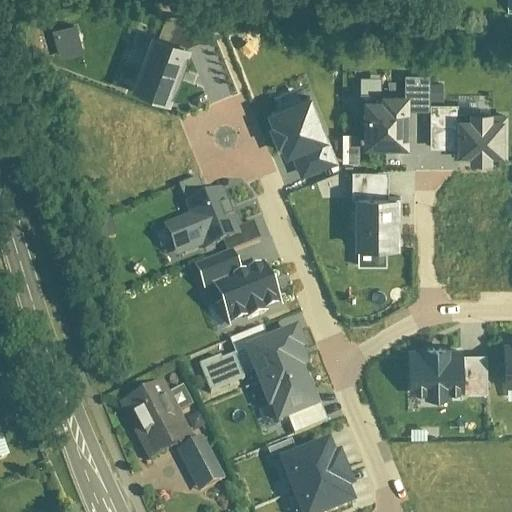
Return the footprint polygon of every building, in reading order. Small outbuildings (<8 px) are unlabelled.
[(50,28),(58,57),(82,50),(75,22),(50,28)] [(188,43),(151,29),(130,84),(168,98),(188,43)] [(408,89),(365,88),(364,144),(407,145),(408,89)] [(310,94),(267,112),(285,156),(289,154),(300,180),(339,164),(310,94)] [(458,102),(432,103),(433,146),(459,145),(458,115),(458,102)] [(505,155),(504,114),(458,115),(459,145),(460,156),(505,155)] [(199,178),(181,185),(187,200),(205,193),(199,178)] [(242,235),(223,188),(186,203),(190,214),(165,224),(179,260),(242,235)] [(398,194),(356,195),(357,245),(399,244),(398,194)] [(214,280),(230,324),(278,306),(262,262),(214,280)] [(295,332),(246,351),(275,424),(324,404),(295,332)] [(511,338),(502,338),(502,388),(511,387),(511,338)] [(460,345),(407,349),(411,391),(463,388),(460,345)] [(197,363),(205,391),(240,382),(233,354),(197,363)] [(164,382),(121,404),(150,462),(194,440),(164,382)] [(229,477),(205,434),(181,447),(204,490),(229,477)] [(340,436),(280,462),(301,511),(336,511),(367,499),(340,436)]
